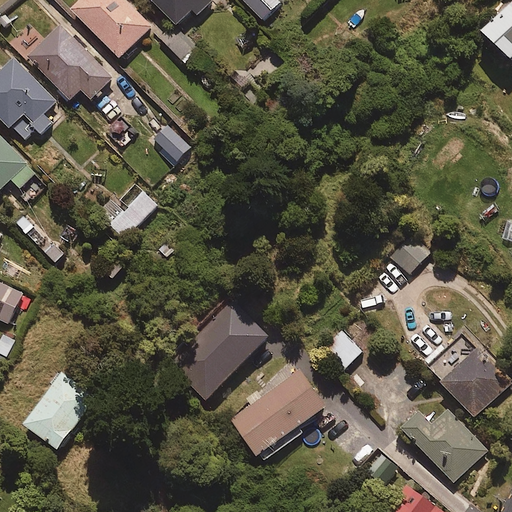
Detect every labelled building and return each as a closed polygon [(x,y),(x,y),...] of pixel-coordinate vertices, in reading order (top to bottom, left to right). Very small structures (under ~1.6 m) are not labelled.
[(154,31),(122,0),(88,0),(75,14),(124,63),(154,31)] [(151,0),(180,31),(197,15),(201,19),(217,4),(213,0),(151,0)] [(511,61),(511,6),(485,35),(511,61)] [(116,83),(65,29),(32,60),(73,104),(84,94),(94,104),(116,83)] [(198,56),(178,35),(168,46),(187,66),(198,56)] [(285,69),(271,55),(251,73),(265,87),(285,69)] [(60,105),(16,62),(4,74),(0,69),(0,118),(26,145),(38,133),(43,138),(55,126),(47,118),(60,105)] [(176,168),(126,115),(104,136),(153,189),(176,168)] [(194,150),(169,128),(155,145),(180,166),(194,150)] [(0,198),(14,184),(23,192),(38,178),(0,139),(0,198)] [(160,208),(137,186),(121,203),(115,198),(98,214),(127,242),(160,208)] [(430,255),(386,219),(368,240),(412,276),(430,255)] [(46,242),(39,234),(33,240),(58,267),(68,258),(50,238),(46,242)] [(27,299),(0,286),(0,323),(13,329),(27,299)] [(366,354),(338,327),(318,349),(345,375),(366,354)] [(257,357),(272,341),(261,330),(246,346),(257,357)] [(20,346),(7,338),(0,351),(0,355),(11,362),(20,346)] [(511,388),(511,386),(481,354),(446,388),(478,421),(511,388)] [(329,413),(303,374),(233,422),(263,466),(305,437),(302,432),(329,413)] [(101,401),(65,375),(27,429),(62,454),(101,401)] [(436,431),(423,417),(406,434),(457,486),(489,454),(451,415),(436,431)] [(392,511),(441,511),(408,490),(392,511)]
